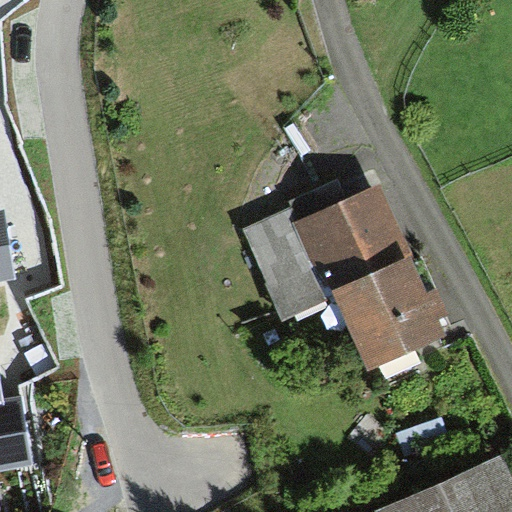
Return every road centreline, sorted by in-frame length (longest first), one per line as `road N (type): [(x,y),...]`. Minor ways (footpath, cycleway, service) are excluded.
road 1 (residential): [(66,0),(61,74),(101,325),(151,511)]
road 2 (residential): [(511,370),(348,62),(330,0)]
